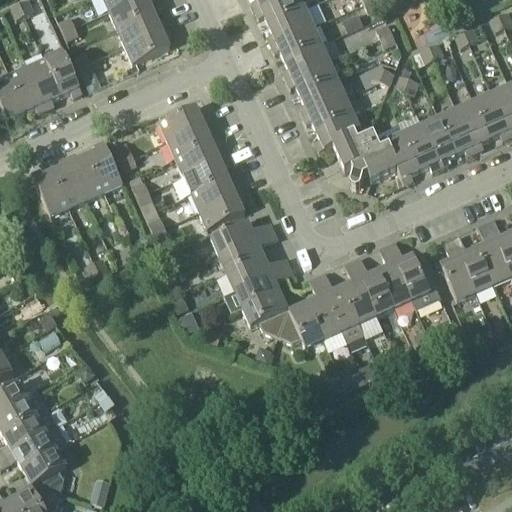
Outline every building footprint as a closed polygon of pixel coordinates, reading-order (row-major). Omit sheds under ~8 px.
[(101,0),(109,16),(143,0),(101,0)] [(116,33),(154,17),(150,7),(155,5),(152,0),(143,0),(109,16),(116,33)] [(289,0),(254,0),(257,5),(251,7),(255,15),(289,0)] [(264,21),(269,30),(306,14),(299,0),(289,0),(255,15),(259,24),(264,21)] [(360,0),(365,10),(376,4),(374,0),(360,0)] [(380,12),(376,4),(365,10),(368,17),(380,12)] [(28,5),(19,9),(25,21),(34,17),(28,5)] [(19,9),(11,13),(16,25),(25,21),(19,9)] [(314,31),(306,14),(269,30),(273,40),(267,42),(271,51),(314,31)] [(116,33),(124,51),(167,32),(163,23),(158,26),(154,17),(116,33)] [(511,28),(507,18),(498,21),(504,33),(511,29),(511,28)] [(352,35),(363,31),(358,19),(347,24),(352,35)] [(495,37),(504,33),(498,21),(490,25),(495,37)] [(59,28),(62,36),(74,31),(70,23),(59,28)] [(376,35),(380,44),(392,38),(388,30),(376,35)] [(62,36),(66,45),(78,40),(74,31),(62,36)] [(280,56),(284,66),(322,49),(314,31),(271,51),(275,59),(280,56)] [(124,51),(133,69),(170,53),(165,42),(171,40),(167,32),(124,51)] [(472,33),(464,37),(469,49),(478,45),(472,33)] [(460,53),(469,49),(464,37),(455,41),(460,53)] [(396,47),(392,38),(380,44),(384,52),(396,47)] [(329,66),(322,49),(284,66),(288,75),(283,77),(287,86),(329,66)] [(438,49),(429,53),(435,65),(443,61),(438,49)] [(426,69),(435,65),(429,53),(420,57),(426,69)] [(45,64),(61,102),(71,97),(73,103),(82,99),(63,56),(45,64)] [(74,63),(78,72),(90,67),(86,58),(74,63)] [(45,64),(27,72),(46,115),(54,111),(52,106),(61,102),(45,64)] [(337,84),(329,66),(287,86),(290,94),(296,91),(300,101),(337,84)] [(78,72),(82,81),(94,75),(90,67),(78,72)] [(27,72),(10,80),(26,117),(35,113),(38,118),(46,115),(27,72)] [(371,84),(379,87),(384,75),(375,72),(371,84)] [(394,78),(384,75),(379,87),(389,91),(394,78)] [(26,117),(10,80),(0,84),(0,108),(10,131),(19,127),(17,121),(26,117)] [(396,93),(404,96),(409,84),(400,81),(396,93)] [(345,102),(337,84),(300,101),(305,110),(299,113),(303,121),(345,102)] [(418,88),(409,84),(404,96),(414,100),(418,88)] [(511,98),(509,91),(491,99),(510,142),(511,141),(511,98)] [(502,146),(510,142),(491,99),(474,107),(490,144),(500,140),(502,146)] [(312,127),(316,136),(353,120),(345,102),(303,121),(306,129),(312,127)] [(474,107),(456,115),(475,157),(484,154),(481,148),(490,144),(474,107)] [(159,128),(168,147),(210,128),(206,119),(201,122),(196,111),(159,128)] [(456,115),(438,123),(455,160),(465,156),(467,161),(475,157),(456,115)] [(432,177),(440,173),(421,130),(421,131),(416,119),(399,127),(404,138),(420,175),(430,171),(432,177)] [(361,138),(353,120),(316,136),(320,146),(315,148),(319,157),(333,151),(361,138)] [(438,123),(421,130),(440,173),(448,170),(446,164),(455,160),(438,123)] [(175,164),(213,147),(208,138),(214,136),(210,128),(168,147),(175,164)] [(364,145),(361,138),(333,151),(345,177),(351,174),(353,179),(350,188),(352,192),(356,194),(360,192),(364,183),(368,181),(371,187),(397,175),(385,147),(378,150),(374,140),(364,145)] [(420,175),(404,138),(385,147),(397,175),(404,190),(413,185),(411,180),(420,175)] [(123,189),(104,146),(95,151),(97,156),(88,160),(104,197),(123,189)] [(175,164),(183,182),(226,163),(222,154),(217,157),(213,147),(175,164)] [(129,152),(117,158),(120,165),(132,160),(129,152)] [(68,163),(87,205),(104,197),(88,160),(78,165),(76,159),(68,163)] [(132,160),(120,165),(125,175),(137,170),(132,160)] [(69,213),(87,205),(68,163),(59,166),(62,172),(53,176),(69,213)] [(191,199),(228,182),(224,173),(230,171),(226,163),(183,182),(191,199)] [(51,222),(69,213),(53,176),(43,180),(41,175),(31,179),(51,222)] [(191,199),(199,217),(242,198),(238,190),(233,192),(228,182),(191,199)] [(144,187),(132,193),(137,203),(149,197),(144,187)] [(149,197),(137,203),(140,210),(152,205),(149,197)] [(199,217),(207,235),(245,219),(240,208),(245,206),(242,198),(199,217)] [(160,223),(148,228),(152,237),(164,232),(160,223)] [(486,228),(511,283),(510,284),(511,288),(511,238),(502,242),(494,225),(486,228)] [(211,243),(219,261),(274,236),(270,228),(252,236),(248,226),(211,243)] [(493,291),(510,284),(511,283),(486,228),(478,232),(486,250),(476,254),(493,291)] [(164,232),(152,237),(156,245),(168,240),(164,232)] [(274,236),(219,261),(227,279),(264,262),(260,253),(277,245),(274,236)] [(459,240),(451,244),(476,299),(493,291),(476,254),(467,258),(459,240)] [(440,270),(457,307),(476,299),(451,244),(443,248),(451,265),(440,270)] [(387,251),(412,306),(411,306),(416,316),(441,305),(436,295),(430,297),(414,260),(403,265),(395,247),(387,251)] [(129,252),(134,264),(143,260),(138,248),(129,252)] [(395,313),(411,306),(412,306),(387,251),(379,254),(387,272),(378,276),(395,313)] [(126,268),(134,264),(129,252),(120,256),(126,268)] [(227,279),(235,296),(290,272),(286,264),(268,272),(264,262),(227,279)] [(360,263),(352,267),(377,321),(395,313),(378,276),(368,281),(360,263)] [(94,268),(100,279),(108,276),(103,264),(94,268)] [(352,288),(342,292),(359,329),(377,321),(352,267),(344,270),(352,288)] [(90,284),(100,279),(94,268),(85,272),(90,284)] [(12,275),(18,286),(27,281),(21,270),(12,275)] [(242,314),(243,314),(280,298),(276,288),(293,280),(290,272),(235,296),(224,301),(231,319),(242,314)] [(359,329),(342,292),(333,296),(325,279),(317,283),(347,349),(364,341),(359,329)] [(164,285),(170,298),(180,294),(174,280),(164,285)] [(329,357),(347,349),(317,283),(309,286),(317,304),(307,308),(323,345),(329,357)] [(288,316),(280,298),(243,314),(251,332),(260,329),(264,338),(278,343),(288,316)] [(169,305),(176,319),(187,314),(181,300),(169,305)] [(40,305),(34,308),(37,315),(43,311),(40,305)] [(288,316),(278,343),(292,349),(301,345),(305,353),(323,345),(307,308),(288,316)] [(50,320),(41,325),(47,335),(56,329),(50,320)] [(505,343),(500,331),(493,334),(497,346),(505,343)] [(210,334),(205,347),(216,351),(221,337),(210,334)] [(454,334),(430,346),(433,354),(458,342),(454,334)] [(54,336),(38,345),(45,357),(60,348),(54,336)] [(430,346),(418,351),(423,360),(433,354),(430,346)] [(0,386),(12,379),(2,361),(0,362),(0,386)] [(82,383),(88,385),(94,380),(87,370),(78,378),(82,383)] [(346,394),(339,378),(328,383),(331,390),(346,394)] [(0,420),(28,405),(17,387),(0,397),(0,420)] [(104,395),(96,401),(100,408),(109,402),(104,395)] [(0,435),(3,441),(48,415),(39,399),(28,405),(0,420),(0,435)] [(106,416),(114,410),(109,402),(100,408),(106,416)] [(0,454),(0,464),(58,431),(48,415),(3,441),(8,450),(0,454)] [(68,448),(58,431),(0,464),(0,474),(0,475),(17,465),(23,475),(57,455),(68,448)] [(32,493),(60,501),(64,485),(59,476),(67,472),(57,455),(23,475),(33,493),(32,493)] [(110,487),(98,484),(91,508),(103,511),(110,487)] [(32,493),(15,503),(20,511),(57,511),(60,501),(32,493)] [(0,498),(0,511),(20,511),(15,503),(6,508),(0,498)]
